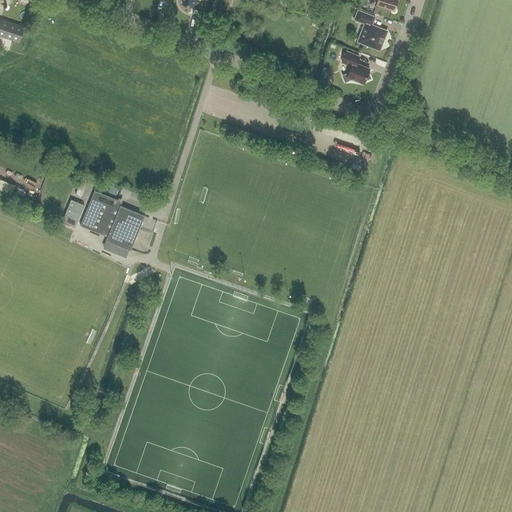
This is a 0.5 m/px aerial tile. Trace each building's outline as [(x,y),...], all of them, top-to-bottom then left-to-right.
[(394,11),(397,0),(377,0),(376,6),(394,11)] [(315,6),(311,18),(323,22),(327,10),(315,6)] [(379,50),(387,31),(371,25),(374,17),(358,11),(355,19),(365,23),(358,41),(379,50)] [(0,36),(19,43),(24,27),(1,19),(0,21),(0,36)] [(346,35),(339,38),(342,45),(350,42),(346,35)] [(368,72),(369,69),(356,63),(359,56),(346,51),(342,62),(351,66),(348,73),(342,76),(345,82),(351,79),(363,84),(364,81),(367,79),(366,77),(367,76),(366,74),(365,74),(364,73),(365,71),(368,72)] [(112,184),(109,191),(116,195),(119,188),(112,184)] [(130,250),(145,215),(117,204),(118,200),(94,190),(80,225),(107,237),(106,240),(130,250)] [(75,227),(84,205),(71,199),(62,222),(75,227)]
